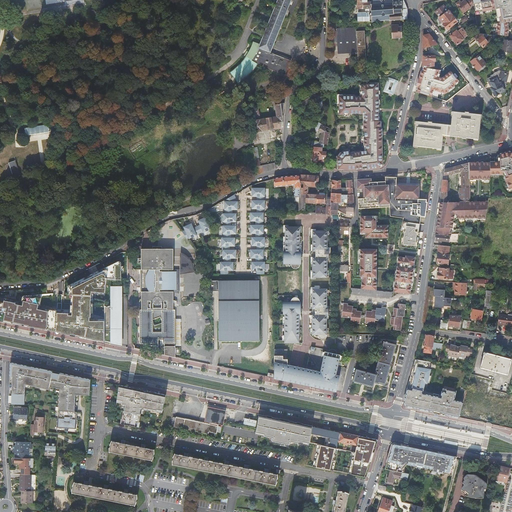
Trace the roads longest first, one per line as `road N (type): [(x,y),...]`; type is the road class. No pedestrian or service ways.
road 1 (primary): [(394,411),(0,333)]
road 2 (residential): [(283,169),(155,220),(51,279),(0,284)]
road 3 (primary): [(104,367),(387,434)]
road 4 (residential): [(98,426),(289,466)]
road 5 (residential): [(322,0),(320,64),(289,95),(283,169)]
road 6 (unclassified): [(439,160),(418,329)]
road 7 (residential): [(4,347),(8,511)]
road 8 (unclassified): [(419,16),(391,169)]
road 9 (unclassified): [(419,16),(511,130)]
road 10 (primary): [(387,434),(511,455)]
road 11 (primary): [(511,439),(394,411)]
